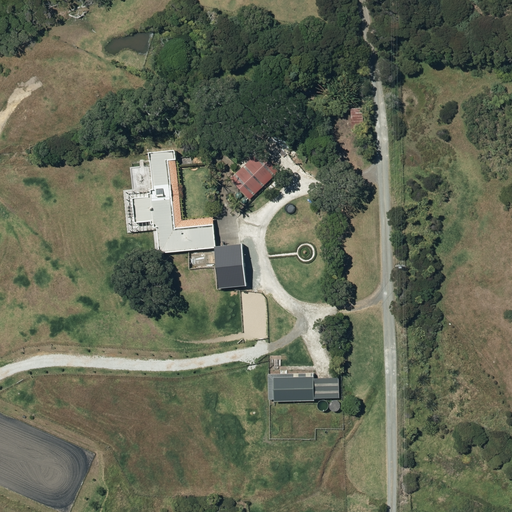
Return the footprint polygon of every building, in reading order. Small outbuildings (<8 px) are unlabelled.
[(364,109),(350,109),(350,136),(364,136),(364,109)] [(155,188),(132,190),(123,191),(127,233),(152,231),(155,254),(211,249),(211,253),(219,252),(215,216),(185,219),(178,149),(151,151),(155,188)] [(261,150),(239,171),(245,178),(239,184),(247,194),(276,167),(261,150)] [(341,398),(341,379),(316,378),(316,375),(276,374),(276,399),(317,400),(317,397),(341,398)] [(311,414),(297,414),(296,433),(311,433),(311,414)]
